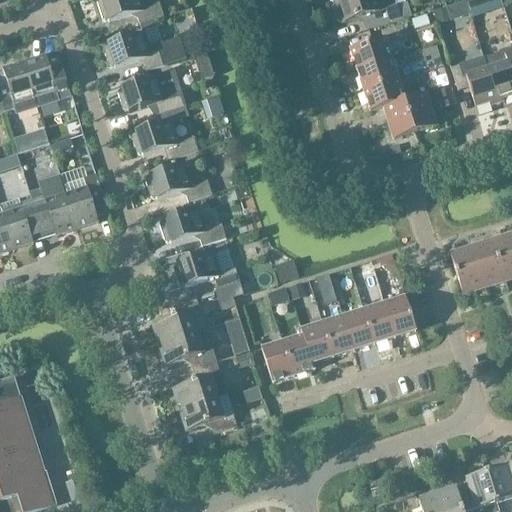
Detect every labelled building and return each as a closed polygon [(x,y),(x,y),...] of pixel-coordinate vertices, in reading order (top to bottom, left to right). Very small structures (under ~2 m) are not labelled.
[(139,27),(163,19),(159,5),(143,10),(139,0),(100,0),(101,1),(98,2),(96,5),(102,22),(104,23),(107,22),(108,24),(136,15),(139,27)] [(392,0),(348,0),(335,4),(335,6),(333,7),(332,9),(336,22),(339,24),(341,23),(342,25),(365,18),(369,31),(399,22),(410,18),(406,5),(395,8),(392,0)] [(400,38),(431,29),(426,15),(396,25),(400,38)] [(178,39),(146,49),(142,34),(106,46),(107,48),(104,49),(103,51),(108,68),(110,69),(113,68),(114,70),(142,62),(145,73),(185,61),(178,39)] [(356,71),(391,60),(385,39),(350,50),(356,71)] [(511,51),(483,60),(498,106),(504,104),(503,100),(511,97),(511,76),(511,75),(511,51)] [(34,100),(35,100),(55,93),(58,103),(70,99),(61,70),(49,74),(44,58),(23,65),(34,100)] [(363,93),(398,81),(391,60),(356,71),(363,93)] [(458,69),(451,72),(458,93),(469,89),(475,109),(490,104),(491,108),(498,106),(483,60),(458,69)] [(37,109),(35,100),(34,100),(23,65),(2,72),(3,74),(0,77),(0,104),(3,115),(14,112),(15,116),(37,109)] [(159,117),(183,109),(179,95),(163,100),(156,78),(120,90),(121,92),(118,93),(117,95),(122,112),(124,113),(127,112),(128,114),(156,106),(159,117)] [(370,114),(383,109),(383,108),(404,101),(398,81),(363,93),(370,114)] [(404,101),(415,134),(436,128),(426,95),(404,101)] [(383,108),(383,109),(393,141),(415,134),(404,101),(383,108)] [(173,161),(197,153),(193,139),(177,144),(170,122),(134,133),(135,136),(132,136),(131,139),(136,156),(138,157),(141,156),(142,158),(170,149),(173,161)] [(187,205),(211,197),(207,183),(191,188),(184,166),(148,177),(149,179),(146,180),(144,183),(150,200),(152,201),(155,200),(156,202),(184,193),(187,205)] [(65,196),(76,232),(97,225),(94,214),(106,210),(95,176),(64,187),(66,196),(65,196)] [(76,232),(65,196),(62,187),(41,193),(43,198),(31,202),(41,233),(40,230),(51,227),(55,238),(76,232)] [(0,217),(11,252),(32,245),(29,234),(40,231),(40,233),(41,233),(31,202),(19,206),(17,201),(0,206),(0,217)] [(201,249),(225,241),(221,227),(205,232),(198,210),(162,221),(163,223),(160,224),(158,227),(164,244),(166,245),(169,244),(170,246),(198,237),(201,249)] [(0,255),(11,252),(0,217),(0,255)] [(511,258),(511,234),(492,241),(498,262),(511,258)] [(498,262),(492,241),(470,248),(477,269),(498,262)] [(477,269),(470,248),(449,255),(456,276),(477,269)] [(174,268),(172,270),(178,287),(180,289),(183,288),(184,290),(212,281),(215,292),(239,285),(235,270),(233,271),(227,252),(212,256),(212,253),(176,265),(177,267),(174,268)] [(511,258),(498,262),(505,284),(511,281),(511,258)] [(484,290),(505,284),(498,262),(477,269),(484,290)] [(463,297),(484,290),(477,269),(456,276),(463,297)] [(308,302),(302,285),(288,289),(294,307),(308,302)] [(158,347),(196,335),(196,334),(205,331),(199,311),(195,299),(171,307),(175,318),(151,326),(158,347)] [(383,305),(394,340),(416,333),(405,299),(383,305)] [(394,340),(383,305),(363,312),(374,347),(394,340)] [(374,347),(363,312),(342,318),(353,353),(374,347)] [(353,353),(342,318),(322,325),(332,360),(353,353)] [(300,331),(302,337),(303,337),(312,366),(313,366),(332,360),(322,325),(300,331)] [(199,346),(196,335),(158,347),(165,368),(188,361),(192,372),(216,364),(212,353),(211,348),(204,345),(199,346)] [(314,372),(313,366),(312,366),(303,337),(302,337),(282,343),(293,378),(314,372)] [(272,385),(293,378),(282,343),(261,350),(272,385)] [(172,391),(178,412),(226,397),(216,364),(192,372),(195,383),(172,391)] [(0,383),(0,511),(28,511),(55,504),(46,475),(44,476),(14,379),(0,383)] [(226,397),(217,400),(178,412),(185,433),(209,426),(212,437),(236,430),(226,397)] [(496,506),(511,500),(511,483),(507,468),(486,474),(496,506)] [(497,511),(486,474),(465,481),(469,493),(475,511),(497,511)] [(368,486),(373,500),(386,496),(381,482),(368,486)] [(462,511),(462,510),(456,491),(418,502),(421,511),(462,511)] [(465,509),(462,510),(462,511),(475,511),(469,493),(464,495),(468,507),(465,509)]
